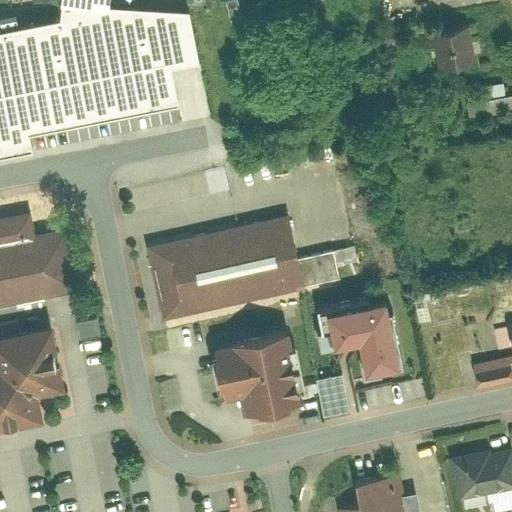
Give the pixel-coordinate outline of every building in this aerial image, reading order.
[(112,1),(106,0),(63,0),(60,16),(0,27),(0,153),(33,147),(30,131),(180,102),(172,65),(200,59),(191,9),(112,1)] [(455,24),(433,28),(441,65),(462,62),(455,24)] [(511,109),(511,91),(506,93),(504,83),(482,86),(484,98),(466,101),(469,116),(511,109)] [(291,210),(147,244),(164,318),(341,277),(334,247),(301,255),(291,210)] [(21,213),(0,217),(0,308),(85,291),(69,225),(27,236),(21,213)] [(511,281),(511,278),(491,279),(493,304),(511,302),(511,281)] [(400,360),(385,294),(328,308),(334,336),(358,331),(366,367),(400,360)] [(0,335),(0,429),(48,420),(41,395),(68,390),(54,323),(22,329),(20,320),(0,323),(0,329),(1,335),(0,335)] [(511,320),(492,325),(498,351),(511,348),(511,320)] [(229,398),(240,395),(244,416),(310,401),(294,327),(217,343),(229,398)] [(511,356),(511,354),(474,362),(478,384),(511,377),(511,356)] [(511,441),(450,455),(462,500),(478,497),(482,511),(492,511),(511,507),(511,441)] [(406,511),(399,471),(356,478),(360,503),(340,509),(340,511),(406,511)]
